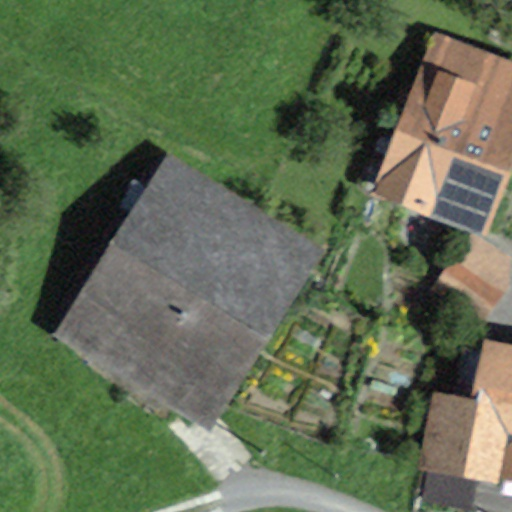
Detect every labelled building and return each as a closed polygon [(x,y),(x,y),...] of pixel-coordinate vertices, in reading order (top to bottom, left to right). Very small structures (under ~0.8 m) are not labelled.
[(469,220),(511,109),(511,78),(443,50),(422,102),(410,97),(400,121),(413,126),(394,172),(410,178),(403,194),(469,220)] [(191,406),(294,243),(167,162),(135,213),(137,215),(74,315),(136,354),(129,366),(191,406)] [(501,285),(458,255),(431,293),(473,324),(501,285)] [(477,400),(476,403),(511,411),(511,360),(464,350),(454,395),(477,400)] [(444,397),(430,460),(511,477),(511,411),(476,403),(476,404),(444,397)] [(427,472),(424,503),(473,507),(476,476),(427,472)]
